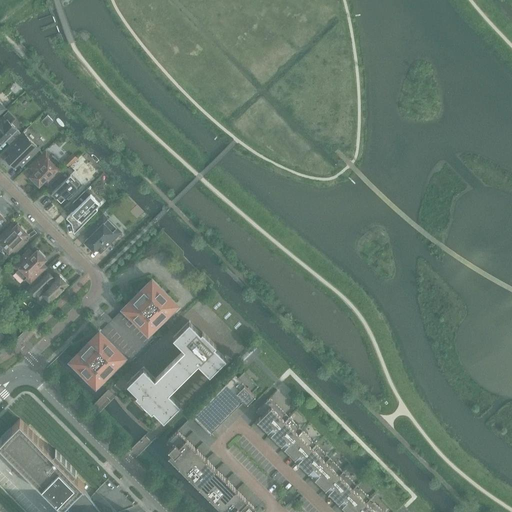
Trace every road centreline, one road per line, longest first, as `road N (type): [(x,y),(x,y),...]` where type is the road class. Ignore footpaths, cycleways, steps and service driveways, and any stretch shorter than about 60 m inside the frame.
road 1 (unclassified): [(25,376),(29,358),(92,296),(96,280),(0,178)]
road 2 (tertiary): [(167,511),(25,376)]
